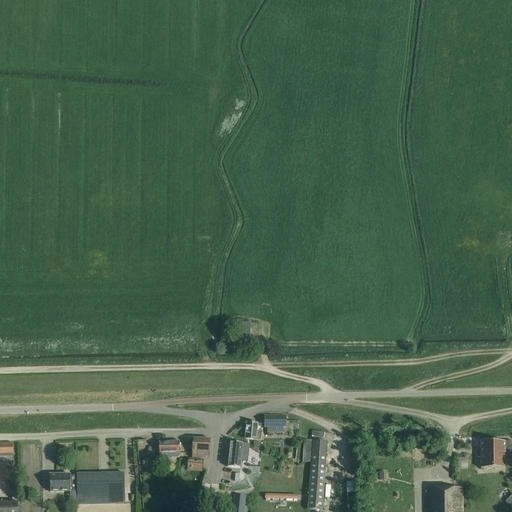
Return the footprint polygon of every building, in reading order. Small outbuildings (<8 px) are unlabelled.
[(286,416),(264,416),(264,428),(267,428),(283,427),(286,427),(286,416)] [(259,440),(260,434),(261,424),(246,422),(245,439),(255,440),(259,440)] [(209,457),(210,439),(192,438),(192,457),(209,457)] [(310,462),(310,470),(324,471),(326,442),(304,440),(302,461),(310,462)] [(511,451),(511,441),(480,442),(480,450),(477,450),(477,457),(480,457),(480,469),(490,469),(498,468),(504,468),(504,451),(511,451)] [(163,443),(158,443),(159,453),(159,457),(165,456),(166,458),(178,458),(179,456),(179,453),(179,452),(178,442),(163,442),(163,443)] [(247,462),(247,456),(249,444),(229,442),(227,467),(236,468),(240,468),(241,461),(247,462)] [(0,466),(13,466),(12,443),(0,443),(0,466)] [(201,471),(202,460),(192,460),(187,459),(186,470),(191,471),(201,471)] [(324,471),(310,470),(307,509),(322,510),(324,471)] [(124,503),(124,483),(124,473),(76,474),(76,484),(69,484),(69,474),(49,475),(49,485),(49,492),(69,491),(69,490),(77,490),(77,504),(124,503)] [(469,485),(469,478),(459,477),(459,485),(469,485)] [(426,511),(461,511),(461,498),(461,488),(427,488),(427,498),(426,511)] [(347,511),(351,511),(355,511),(355,508),(360,507),(358,494),(347,494),(347,511)] [(234,495),(232,511),(235,511),(236,509),(243,510),(245,497),(234,495)] [(0,511),(17,511),(17,502),(0,502),(0,511)]
